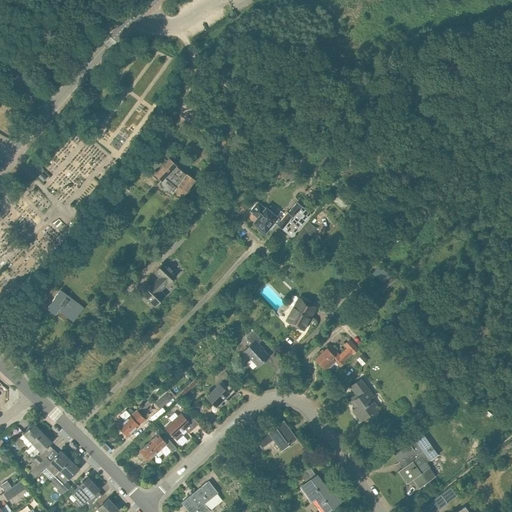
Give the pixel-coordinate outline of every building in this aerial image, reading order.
[(90,121),(96,113),(91,109),(85,117),(90,121)] [(325,156),(316,166),(324,172),(332,162),(325,156)] [(162,181),(165,178),(176,188),(174,191),(183,197),(195,179),(187,173),(186,174),(177,166),(177,165),(170,157),(154,173),(162,181)] [(208,167),(216,174),(223,165),(215,158),(208,167)] [(286,180),(294,170),(286,164),(278,173),(286,180)] [(287,212),(280,219),(279,220),(258,202),(250,211),(258,218),(254,223),(259,227),(258,229),(264,234),(266,232),(265,231),(268,228),(270,229),(275,223),(292,237),(311,214),(297,202),(288,212),(287,212)] [(308,222),(291,241),(298,247),(306,238),(314,228),(308,222)] [(183,223),(174,233),(179,238),(188,227),(183,223)] [(161,291),(170,281),(177,275),(164,262),(153,273),(160,280),(154,286),(152,284),(143,294),(155,306),(165,296),(161,291)] [(384,294),(396,283),(392,278),(379,289),(384,294)] [(84,307),(69,296),(61,289),(47,308),(55,315),(61,308),(68,314),(68,318),(73,322),(76,318),(84,307)] [(316,307),(307,302),(299,298),(287,321),(303,330),(316,307)] [(14,305),(9,311),(13,314),(18,308),(14,305)] [(269,356),(263,350),(264,348),(259,343),(262,340),(254,331),(246,338),(251,344),(242,352),(256,366),(262,360),(264,361),(269,356)] [(326,370),(334,363),(335,362),(340,367),(346,361),(345,361),(352,354),(353,355),(359,349),(349,339),(343,345),(346,348),(339,354),(330,345),(315,358),(326,370)] [(363,353),(356,359),(362,366),(369,360),(363,353)] [(361,378),(350,386),(356,394),(358,397),(351,402),(355,408),(353,410),(361,420),(367,416),(370,419),(379,412),(377,410),(369,399),(372,397),(374,396),(367,387),(361,378)] [(218,409),(236,393),(229,384),(224,388),(219,384),(206,397),(218,409)] [(170,390),(155,403),(160,409),(175,396),(170,390)] [(146,419),(146,418),(150,415),(141,406),(138,409),(137,409),(130,415),(126,410),(120,415),(124,420),(118,426),(120,428),(119,428),(122,432),(123,431),(127,436),(146,419)] [(188,433),(199,424),(191,415),(186,409),(181,413),(165,428),(174,438),(175,438),(177,440),(183,435),(181,432),(185,429),(188,433)] [(284,420),(268,431),(274,439),(282,450),(297,439),(283,421),(284,420)] [(24,434),(15,442),(20,448),(25,444),(28,447),(32,443),(43,433),(34,423),(23,434),(24,434)] [(267,429),(254,438),(261,448),(274,439),(268,431),(267,429)] [(43,433),(32,443),(41,452),(39,455),(43,459),(46,456),(46,457),(50,452),(46,448),(52,442),(43,433)] [(394,452),(393,453),(400,462),(401,461),(405,466),(397,471),(398,471),(407,483),(406,483),(406,484),(412,480),(418,488),(436,476),(429,467),(430,466),(427,462),(429,460),(438,454),(424,433),(402,449),(395,454),(394,452)] [(163,439),(160,436),(158,434),(140,450),(149,460),(166,445),(172,452),(177,448),(166,436),(163,439)] [(481,444),(474,449),(480,457),(487,451),(481,444)] [(34,468),(30,472),(35,477),(46,467),(54,475),(70,459),(61,451),(58,453),(54,449),(50,452),(46,457),(46,456),(43,459),(34,468)] [(34,468),(43,459),(39,455),(33,461),(30,465),(34,468)] [(67,481),(79,469),(70,459),(54,475),(54,476),(49,481),(57,489),(56,490),(62,496),(71,486),(67,481)] [(468,477),(474,484),(481,479),(475,472),(468,477)] [(323,511),(326,511),(342,501),(331,486),(326,490),(322,485),(324,484),(317,474),(300,487),(311,502),(315,499),(323,511)] [(90,497),(99,489),(88,477),(79,486),(75,490),(72,493),(82,505),(85,502),(90,507),(95,502),(90,497)] [(3,493),(8,501),(29,486),(24,479),(12,487),(5,491),(3,493)] [(5,491),(12,487),(10,485),(11,484),(8,480),(0,485),(5,491)] [(209,481),(182,502),(189,511),(208,511),(211,510),(211,509),(222,500),(217,493),(218,492),(215,488),(209,481)] [(441,495),(433,501),(437,508),(439,510),(447,504),(457,497),(451,488),(441,495)] [(116,511),(119,510),(108,499),(97,508),(101,511),(116,511)] [(422,508),(421,509),(422,511),(430,511),(437,508),(433,501),(422,508)]
